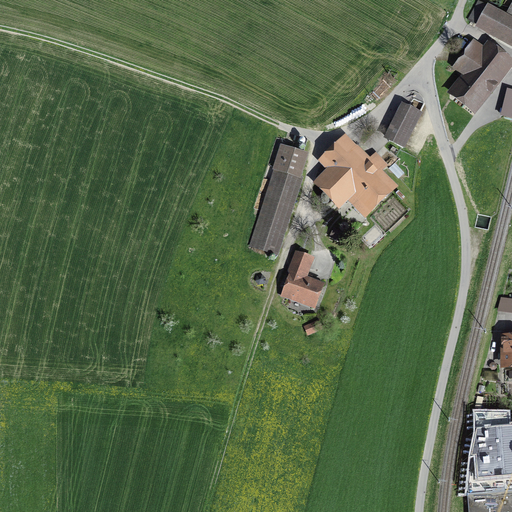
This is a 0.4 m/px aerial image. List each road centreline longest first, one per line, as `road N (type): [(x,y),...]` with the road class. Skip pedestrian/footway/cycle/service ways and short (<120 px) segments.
road 1 (track): [(0,27),(111,58),(322,137),(391,105),(457,23)]
road 2 (track): [(419,75),(461,208),(465,277),(418,511)]
road 3 (track): [(322,137),(206,511)]
